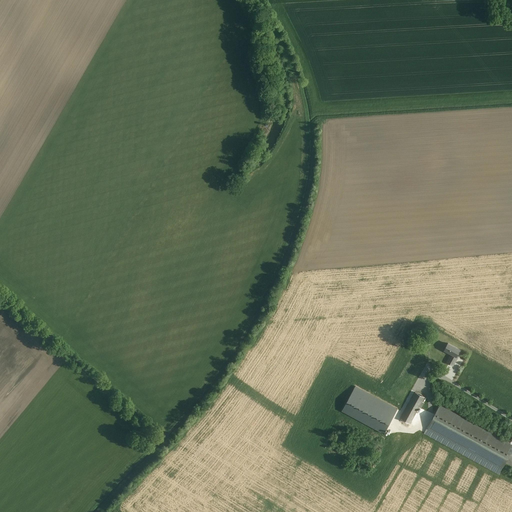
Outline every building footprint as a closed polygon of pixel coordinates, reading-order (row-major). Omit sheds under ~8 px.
[(425,346),(432,343),(429,335),(422,338),(425,346)] [(461,351),(448,343),(444,350),(451,354),(456,357),(458,354),(459,354),(461,351)] [(455,359),(456,357),(451,354),(447,362),(453,366),(456,360),(455,359)] [(395,409),(356,387),(343,410),(382,432),(395,409)] [(424,396),(415,391),(401,415),(410,420),(424,396)] [(511,451),(511,444),(440,405),(424,434),(499,475),(511,451)]
